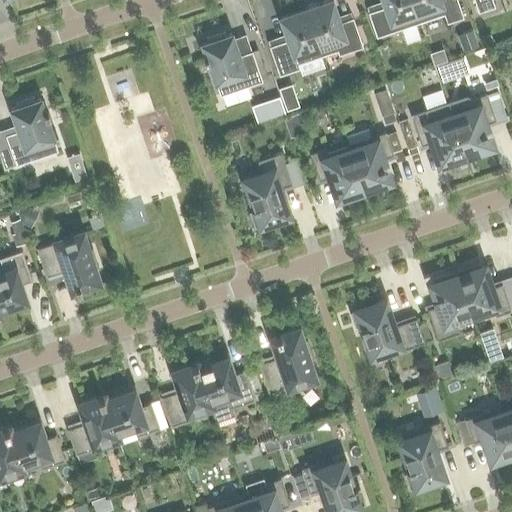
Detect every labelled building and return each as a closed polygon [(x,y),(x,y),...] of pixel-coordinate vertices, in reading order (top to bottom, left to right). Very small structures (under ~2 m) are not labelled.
[(318,2),(305,6),(322,55),(337,50),(338,55),(362,47),(352,18),(339,22),(331,0),(329,0),(319,4),(318,2)] [(382,0),(385,6),(368,12),(376,37),(419,22),(411,0),(382,0)] [(411,0),(419,22),(443,14),(446,23),(463,17),(456,0),(411,0)] [(474,0),(478,12),(495,6),(492,0),(474,0)] [(288,40),(269,46),(279,75),(299,68),(297,63),(322,55),(305,6),(304,6),(305,8),(280,17),(288,40)] [(458,34),(463,50),(478,45),(473,29),(458,34)] [(207,56),(203,57),(205,62),(208,60),(221,95),(262,81),(251,51),(238,55),(231,34),(226,35),(225,32),(206,38),(207,42),(202,43),(207,56)] [(489,34),(480,37),(483,46),(493,43),(489,34)] [(449,61),(436,66),(440,78),(453,74),(449,61)] [(496,79),(484,83),(486,89),(498,85),(496,79)] [(292,84),(279,88),(287,110),(300,106),(292,84)] [(451,114),(465,155),(466,159),(491,151),(485,134),(486,134),(484,130),(482,124),(495,120),(486,93),(471,98),(466,97),(449,103),(452,114),(451,114)] [(35,101),(34,97),(15,103),(16,107),(11,109),(19,130),(5,135),(16,165),(58,151),(46,116),(49,115),(48,110),(44,111),(40,99),(35,101)] [(390,100),(378,104),(382,116),(394,112),(390,100)] [(443,162),(465,155),(451,114),(452,114),(449,103),(448,101),(447,101),(410,114),(421,145),(434,141),(443,167),(445,167),(443,162)] [(281,102),(273,105),(276,117),(285,114),(281,102)] [(284,117),(290,136),(305,131),(299,112),(284,117)] [(402,133),(408,148),(416,145),(411,130),(402,133)] [(350,149),(365,193),(389,186),(383,169),(384,169),(382,165),(381,165),(380,159),(393,155),(392,151),(401,148),(395,131),(386,134),(385,131),(370,136),(372,141),(350,149)] [(365,193),(350,149),(349,145),(326,153),(324,148),(309,153),(318,180),(332,176),(341,202),(365,193)] [(292,184),(281,152),(257,160),(261,172),(244,178),(253,205),(252,205),(253,208),(250,210),(247,202),(246,203),(254,227),(286,216),(276,189),(292,184)] [(84,170),(73,174),(76,182),(87,178),(84,170)] [(18,210),(22,223),(30,226),(37,210),(28,207),(18,210)] [(28,242),(19,219),(11,223),(15,233),(11,234),(16,246),(28,242)] [(76,288),(76,289),(81,287),(80,286),(97,281),(93,269),(98,267),(92,248),(87,250),(81,233),(36,248),(46,277),(47,276),(66,270),(72,289),(76,288)] [(0,257),(0,262),(2,267),(0,268),(0,308),(24,300),(19,284),(30,280),(31,281),(32,280),(21,250),(0,257)] [(479,261),(456,269),(471,314),(492,306),(495,315),(511,310),(501,283),(488,287),(479,261)] [(472,318),(471,314),(456,269),(431,277),(437,294),(436,294),(437,298),(438,298),(440,304),(427,308),(437,339),(460,332),(457,324),(472,318)] [(511,278),(501,283),(511,310),(511,309),(511,278)] [(416,318),(405,321),(390,326),(381,300),(349,310),(357,334),(359,334),(356,326),(360,325),(361,329),(362,328),(371,355),(396,347),(397,351),(414,345),(413,345),(424,341),(416,318)] [(308,360),(313,358),(306,339),(301,341),(297,329),(280,335),(280,334),(276,335),(276,336),(272,337),(279,357),(260,363),(259,363),(258,363),(268,392),(313,377),(308,360)] [(235,414),(233,407),(254,399),(244,370),(243,370),(243,371),(231,375),(226,359),(199,368),(197,362),(196,362),(210,404),(211,404),(216,420),(235,414)] [(447,361),(433,366),(437,378),(452,374),(447,361)] [(170,426),(191,419),(189,412),(210,404),(196,362),(191,364),(191,365),(174,371),(180,390),(161,396),(160,396),(170,426)] [(420,392),(426,413),(442,408),(435,387),(420,392)] [(136,436),(159,428),(150,402),(149,402),(149,403),(138,407),(132,391),(105,400),(103,394),(102,394),(117,436),(134,430),(136,436)] [(75,454),(96,447),(95,444),(117,436),(102,394),(97,396),(98,397),(80,403),(86,422),(68,428),(66,428),(75,454)] [(511,407),(503,411),(511,437),(511,407)] [(465,419),(455,422),(463,445),(472,442),(486,438),(495,464),(511,458),(511,437),(503,411),(502,411),(481,418),(480,414),(465,419)] [(287,417),(273,422),(278,435),(292,430),(287,417)] [(404,472),(409,488),(441,477),(432,451),(447,445),(439,421),(422,427),(424,431),(399,440),(408,467),(407,467),(408,470),(404,472)] [(38,457),(42,468),(65,460),(56,434),(54,434),(55,435),(43,439),(38,423),(10,432),(8,426),(7,427),(22,469),(23,468),(21,463),(38,457)] [(0,480),(2,480),(1,476),(22,469),(7,427),(3,428),(3,429),(0,430),(0,480)] [(293,431),(278,437),(283,451),(298,445),(293,431)] [(279,448),(276,438),(262,442),(266,453),(279,448)] [(302,473),(293,476),(299,496),(324,487),(332,511),(338,511),(365,503),(359,487),(354,488),(353,485),(352,485),(343,458),(319,467),(317,462),(300,468),(302,473)] [(244,494),(243,494),(249,511),(276,511),(275,509),(289,504),(280,478),(265,483),(268,491),(246,498),(244,494)] [(96,489),(86,492),(88,500),(99,497),(96,489)] [(205,502),(195,505),(197,511),(249,511),(243,494),(206,507),(205,502)] [(101,497),(91,501),(95,510),(104,507),(101,497)] [(90,511),(87,502),(73,507),(74,511),(90,511)]
